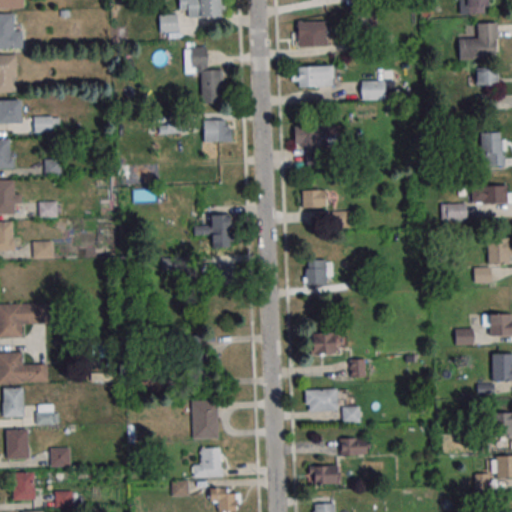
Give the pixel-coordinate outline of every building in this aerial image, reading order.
[(0,0),(0,8),(23,8),(22,0),(0,0)] [(221,0),(179,0),(179,16),(222,16),(221,0)] [(465,0),(466,13),(491,13),(490,0),(465,0)] [(374,28),(372,10),(348,13),(349,30),(374,28)] [(0,49),(22,48),(22,31),(13,31),(12,13),(0,13),(0,49)] [(159,14),(159,32),(177,32),(177,14),(159,14)] [(326,21),(297,21),(297,46),(326,46),(326,21)] [(495,59),(495,22),(477,22),(477,37),(458,37),(458,59),(495,59)] [(221,103),(220,69),(207,69),(207,46),(187,46),(187,70),(200,70),(200,104),(221,103)] [(332,86),(332,66),(293,66),(293,86),(332,86)] [(499,85),(499,67),(475,67),(475,85),(499,85)] [(0,99),(0,123),(20,123),(20,100),(0,99)] [(60,132),(60,115),(33,115),(33,132),(60,132)] [(168,132),(184,132),(184,118),(168,118),(168,132)] [(203,141),(231,141),(231,120),(203,120),(203,141)] [(294,147),(307,147),(307,161),(324,161),(324,146),(332,146),(332,126),(294,126),(294,147)] [(505,166),(505,132),(481,132),(481,166),(505,166)] [(0,138),(0,168),(13,168),(13,159),(9,159),(9,138),(0,138)] [(44,175),(61,175),(61,158),(44,158),(44,175)] [(0,214),(19,215),(19,179),(0,179),(0,214)] [(471,185),(471,203),(510,203),(510,185),(471,185)] [(326,207),(326,190),(299,190),(299,207),(326,207)] [(57,201),(38,201),(38,217),(57,217),(57,201)] [(440,203),(440,219),(466,219),(466,203),(440,203)] [(349,211),(330,211),(330,226),(349,226),(349,211)] [(231,247),(231,214),(211,214),(211,226),(194,226),(194,234),(211,234),(211,247),(231,247)] [(0,221),(0,250),(12,251),(12,221),(0,221)] [(511,238),(486,238),(486,264),(511,264),(511,238)] [(52,241),(33,241),(33,258),(52,258),(52,241)] [(234,268),(226,254),(208,264),(216,278),(234,268)] [(303,260),(303,285),(332,285),(332,260),(303,260)] [(490,268),(473,268),(473,282),(490,282),(490,268)] [(49,324),(49,303),(0,303),(0,337),(22,338),(22,324),(49,324)] [(489,325),(489,336),(511,335),(511,314),(481,314),(481,325),(489,325)] [(455,328),(455,344),(473,344),(473,328),(455,328)] [(311,332),(311,353),(335,353),(335,332),(311,332)] [(205,334),(184,334),(184,375),(204,375),(205,334)] [(47,364),(22,364),(22,352),(0,351),(0,383),(47,383),(47,364)] [(511,380),(511,353),(491,353),(491,381),(511,380)] [(365,377),(365,359),(350,359),(350,377),(365,377)] [(23,417),(23,387),(2,387),(2,417),(23,417)] [(338,389),(305,389),(305,411),(338,411),(338,389)] [(217,399),(192,399),(192,438),(217,438),(217,399)] [(35,424),(58,424),(58,404),(35,404),(35,424)] [(343,421),(359,421),(359,407),(343,407),(343,421)] [(494,437),(511,437),(511,411),(494,412),(494,437)] [(6,429),(6,459),(27,459),(27,429),(6,429)] [(365,455),(365,438),(339,438),(339,455),(365,455)] [(221,477),(221,447),(201,447),(201,463),(192,463),(192,477),(221,477)] [(50,466),(69,466),(69,448),(50,448),(50,466)] [(494,477),(511,477),(511,455),(494,456),(494,477)] [(308,465),(308,483),(338,483),(338,465),(308,465)] [(33,472),(12,472),(12,499),(33,499),(33,472)] [(489,489),(489,474),(474,474),(474,489),(489,489)] [(187,481),(172,481),(172,495),(187,495),(187,481)] [(218,511),(238,511),(238,488),(209,488),(209,502),(218,502),(218,511)] [(54,490),(54,506),(73,506),(73,490),(54,490)] [(312,511),(334,511),(334,503),(313,503),(312,511)]
